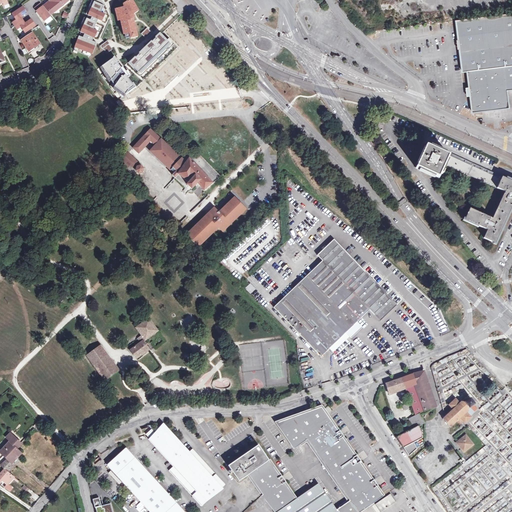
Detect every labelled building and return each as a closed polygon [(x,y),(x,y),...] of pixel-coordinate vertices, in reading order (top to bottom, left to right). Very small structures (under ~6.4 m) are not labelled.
[(48,0),(50,2),(45,6),(52,15),(68,2),(66,0),(48,0)] [(105,4),(101,0),(94,0),(94,1),(88,14),(92,16),(90,19),(86,18),(80,32),(85,33),(83,37),(79,36),(75,47),(93,54),(96,43),(92,41),(94,38),(94,29),(98,19),(102,21),(105,14),(101,12),(105,4)] [(115,8),(118,21),(120,20),(124,34),(125,33),(126,37),(138,37),(133,19),(134,19),(134,18),(135,18),(135,17),(134,17),(134,16),(133,15),(138,11),(132,0),(128,0),(124,3),(124,7),(115,8)] [(41,5),(35,9),(38,12),(37,12),(45,22),(51,17),(41,5)] [(23,8),(13,15),(17,21),(13,23),(15,27),(23,21),(21,18),(27,14),(23,8)] [(511,13),(456,20),(457,30),(458,40),(457,40),(457,45),(458,50),(459,49),(461,62),(462,72),(467,72),(469,88),(466,88),(467,92),(467,97),(470,96),(471,104),(472,113),(510,108),(507,90),(511,89),(511,13)] [(23,21),(15,27),(17,30),(21,28),(25,34),(36,27),(31,20),(25,25),(23,21)] [(139,71),(169,42),(160,32),(130,62),(139,71)] [(29,51),(40,44),(33,33),(22,40),(29,51)] [(106,54),(112,49),(109,44),(102,49),(106,54)] [(128,90),(135,86),(115,56),(100,67),(109,82),(111,79),(116,85),(114,86),(125,93),(128,90)] [(171,149),(150,130),(133,148),(139,153),(145,146),(172,171),(172,170),(182,159),(171,149)] [(444,164),(447,157),(428,148),(419,167),(438,175),(444,164)] [(184,161),(182,159),(172,170),(174,172),(172,175),(175,178),(180,183),(186,188),(183,191),(183,190),(182,191),(182,192),(182,193),(183,193),(183,194),(184,194),(184,195),(185,195),(186,195),(187,194),(189,193),(190,193),(191,193),(192,193),(193,193),(194,193),(194,192),(200,186),(204,191),(213,183),(221,177),(197,152),(194,154),(192,152),(189,154),(192,157),(189,159),(187,157),(184,161)] [(143,168),(128,153),(122,159),(126,163),(124,165),(127,168),(131,164),(139,172),(142,173),(142,172),(143,168)] [(444,164),(506,192),(511,181),(502,177),(501,179),(450,155),(449,158),(447,157),(444,164)] [(511,181),(506,192),(493,219),(470,208),(465,220),(488,230),(484,238),(495,243),(511,206),(511,181)] [(246,211),(235,200),(219,215),(215,210),(186,237),(198,248),(216,231),(216,230),(218,228),(223,233),(246,211)] [(262,211),(259,208),(252,215),(254,218),(262,211)] [(177,217),(172,223),(177,228),(182,222),(177,217)] [(324,263),(275,310),(322,360),(371,313),(382,324),(398,308),(388,297),(388,292),(382,285),(378,286),(335,242),(319,258),(324,263)] [(250,295),(256,289),(250,284),(245,289),(250,295)] [(375,322),(361,335),(375,349),(391,334),(396,339),(409,326),(396,312),(381,327),(375,322)] [(193,328),(191,325),(196,322),(191,314),(180,321),(186,332),(193,328)] [(157,331),(148,319),(136,328),(142,336),(138,339),(141,343),(131,350),(137,358),(149,350),(143,342),(157,331)] [(117,370),(100,347),(87,357),(104,381),(117,370)] [(153,360),(149,362),(153,370),(157,368),(153,360)] [(390,394),(405,388),(413,385),(415,388),(416,388),(424,407),(415,411),(418,416),(415,418),(414,416),(409,420),(414,428),(397,438),(404,448),(423,438),(424,434),(419,426),(425,422),(421,415),(437,407),(431,390),(429,384),(426,375),(424,372),(411,375),(406,376),(401,378),(397,380),(393,382),(391,382),(389,383),(386,384),(390,394)] [(448,405),(452,409),(443,418),(450,426),(456,421),(458,424),(462,420),(464,423),(471,416),(469,415),(476,409),(472,404),(474,403),(470,396),(463,401),(461,400),(459,402),(455,398),(448,405)] [(323,406),(278,422),(293,444),(331,418),(327,413),(323,406)] [(331,418),(293,444),(295,448),(308,439),(350,501),(337,510),(338,511),(360,511),(384,496),(382,494),(331,418)] [(341,429),(345,435),(350,432),(346,426),(341,429)] [(156,434),(151,429),(146,434),(174,465),(169,470),(201,506),(225,484),(193,449),(187,454),(165,430),(161,431),(156,434)] [(10,433),(6,437),(7,438),(10,441),(7,445),(0,452),(7,459),(1,466),(5,470),(0,474),(0,482),(3,479),(5,481),(4,482),(8,486),(12,481),(17,484),(19,482),(9,473),(15,466),(13,463),(22,453),(17,449),(21,444),(10,433)] [(465,434),(456,442),(464,452),(473,444),(465,434)] [(273,511),(276,511),(296,499),(269,460),(258,445),(228,466),(239,481),(245,476),(249,474),(263,495),(261,496),(273,511)] [(184,511),(126,448),(107,464),(150,511),(184,511)] [(491,470),(500,479),(505,475),(497,465),(491,470)] [(117,483),(120,480),(110,470),(108,472),(117,483)] [(338,511),(337,510),(336,508),(319,483),(298,497),(296,499),(276,511),(338,511)] [(101,506),(99,499),(94,500),(95,505),(94,505),(95,508),(96,507),(96,511),(112,511),(110,503),(101,506)]
